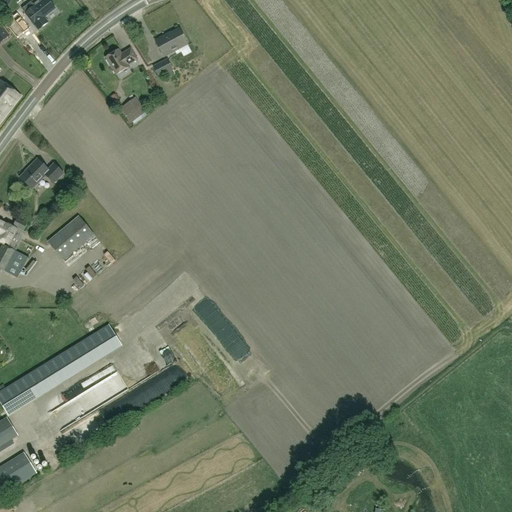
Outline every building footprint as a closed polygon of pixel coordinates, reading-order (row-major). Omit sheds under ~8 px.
[(48,23),(44,18),(55,9),(48,0),(43,0),(35,7),(32,2),(22,10),(39,30),(48,23)] [(24,33),(30,28),(21,18),(15,22),(24,33)] [(0,24),(0,43),(0,44),(9,36),(4,30),(0,24)] [(179,29),(168,35),(167,34),(155,41),(163,56),(187,44),(179,29)] [(118,49),(105,58),(116,75),(129,67),(128,65),(137,59),(130,49),(121,54),(118,49)] [(173,69),(167,59),(153,66),(158,77),(173,69)] [(0,122),(20,96),(0,81),(0,122)] [(140,105),(126,115),(131,123),(145,112),(140,105)] [(53,184),(63,174),(54,165),(48,170),(37,160),(29,168),(29,169),(20,178),(31,190),(45,176),(53,184)] [(63,261),(93,236),(78,217),(48,243),(63,261)] [(0,239),(10,244),(17,229),(6,223),(6,224),(0,220),(0,239)] [(5,272),(18,279),(28,258),(3,245),(0,250),(0,271),(4,274),(5,272)] [(113,263),(117,259),(107,249),(104,252),(113,263)] [(72,276),(79,288),(84,285),(76,273),(72,276)] [(78,366),(121,343),(111,324),(39,361),(46,373),(28,383),(33,393),(69,374),(72,381),(84,375),(78,366)] [(187,356),(179,338),(170,342),(178,360),(187,356)] [(50,391),(41,394),(42,399),(52,396),(50,391)] [(68,417),(51,427),(54,433),(77,419),(74,415),(86,408),(79,397),(63,408),(68,417)] [(0,422),(0,447),(18,436),(7,418),(0,422)] [(24,454),(0,468),(0,496),(37,474),(24,454)]
